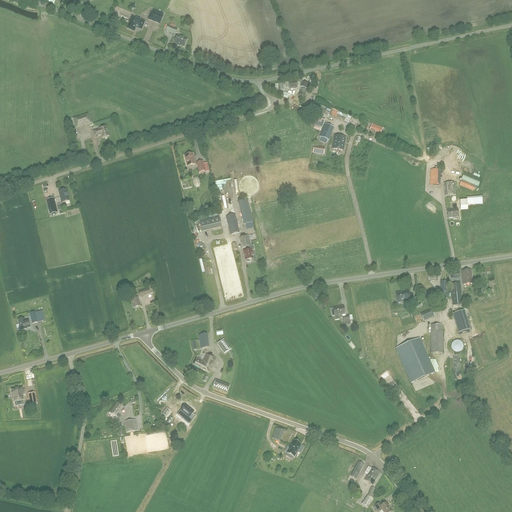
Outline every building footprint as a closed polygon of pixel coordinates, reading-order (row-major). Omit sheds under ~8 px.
[(159,15),(152,13),(151,12),(148,19),(159,24),(162,17),(159,15)] [(132,16),(127,29),(134,31),(136,27),(142,30),(145,21),(132,16)] [(165,31),(175,35),(177,29),(168,25),(165,31)] [(177,36),(174,43),(184,47),(187,40),(177,36)] [(284,89),(297,88),(296,82),(289,83),(288,82),(283,83),(283,84),(275,84),(275,89),(278,89),(278,90),(283,90),(283,84),(284,89)] [(307,90),(309,85),(302,82),(300,87),(301,87),(299,94),(303,96),(306,89),(307,90)] [(331,116),(337,118),(339,111),(333,109),(331,116)] [(74,119),(76,128),(91,123),(88,114),(74,119)] [(319,137),(328,140),(333,128),(325,124),(321,132),(319,137)] [(381,134),(383,129),(373,125),(371,130),(381,134)] [(102,138),(109,136),(106,127),(99,129),(99,130),(93,132),(95,138),(101,136),(102,138)] [(345,137),(335,136),(333,149),(344,151),(345,137)] [(323,155),(324,147),(314,146),(313,153),(323,155)] [(187,167),(196,164),(193,153),(184,156),(187,167)] [(199,173),(205,171),(203,161),(197,163),(199,173)] [(440,186),(441,170),(431,170),(430,185),(440,186)] [(480,182),(463,175),(461,180),(478,187),(480,182)] [(473,191),(475,187),(461,181),(459,185),(473,191)] [(445,196),(456,195),(455,182),(444,183),(445,196)] [(61,203),(69,201),(67,190),(59,191),(61,203)] [(46,200),(50,215),(58,213),(54,198),(46,200)] [(247,200),(245,201),(238,202),(240,207),(239,207),(244,224),(252,222),(247,200)] [(448,218),(459,217),(458,209),(457,209),(456,204),(452,205),(453,210),(447,210),(448,218)] [(226,217),(227,221),(230,235),(240,233),(235,214),(226,217)] [(222,227),(219,217),(199,222),(202,232),(222,227)] [(252,260),(253,259),(252,255),(253,255),(252,251),(253,250),(254,249),(253,246),(251,246),(250,241),(248,235),(240,237),(242,248),(245,247),(246,249),(246,251),(244,252),(246,261),(246,262),(248,263),(251,262),(252,261),(252,260)] [(463,285),(473,284),(471,270),(461,271),(463,285)] [(449,274),(449,277),(450,281),(460,280),(459,272),(449,274)] [(453,305),(462,304),(460,283),(450,284),(453,305)] [(427,303),(438,298),(433,288),(422,293),(427,303)] [(138,298),(150,294),(148,289),(138,292),(139,294),(134,295),(135,298),(131,300),(133,308),(140,306),(138,298)] [(406,302),(413,301),(412,295),(409,295),(409,291),(403,292),(404,293),(396,294),(397,302),(406,301),(406,302)] [(332,317),(345,314),(344,306),(339,307),(339,308),(333,309),(333,308),(331,309),(332,317)] [(431,309),(420,314),(423,321),(434,316),(431,309)] [(460,333),(463,332),(471,330),(464,310),(454,313),(460,333)] [(32,324),(38,322),(35,314),(35,312),(29,314),(32,324)] [(26,329),(26,328),(30,327),(28,320),(25,321),(24,318),(18,320),(21,331),(26,329)] [(431,353),(443,353),(442,325),(430,325),(431,353)] [(200,349),(209,348),(207,334),(198,335),(200,349)] [(232,349),(224,339),(218,344),(225,354),(232,349)] [(434,373),(419,339),(396,349),(411,383),(434,373)] [(452,343),(452,344),(451,344),(451,345),(451,346),(451,347),(451,348),(451,349),(452,349),(452,350),(452,351),(453,351),(454,352),(455,352),(456,353),(457,353),(458,353),(459,352),(460,352),(461,351),(462,350),(463,349),(463,348),(463,347),(463,346),(463,345),(462,344),(462,343),(461,342),(460,342),(460,341),(459,341),(458,341),(457,341),(456,341),(455,341),(454,341),(453,342),(452,343)] [(193,365),(209,373),(216,359),(207,354),(203,362),(200,361),(202,358),(198,356),(193,365)] [(215,380),(215,382),(213,387),(227,393),(230,386),(215,380)] [(24,395),(24,392),(23,392),(22,388),(11,390),(12,393),(13,393),(14,402),(23,400),(22,395),(24,395)] [(30,404),(37,403),(35,393),(28,394),(30,404)] [(121,413),(124,408),(117,402),(109,413),(117,418),(118,417),(120,419),(122,415),(118,413),(119,411),(121,413)] [(189,417),(193,411),(186,406),(182,411),(189,417)] [(166,417),(171,411),(167,408),(162,413),(166,417)] [(126,433),(138,431),(136,420),(124,422),(126,433)] [(190,420),(186,425),(190,428),(194,423),(190,420)] [(281,441),(285,431),(277,428),(273,438),(281,441)] [(286,454),(287,454),(286,456),(292,459),(293,457),(294,458),(301,444),(294,440),(286,454)] [(356,479),(364,465),(358,462),(351,476),(356,479)] [(371,467),(371,468),(364,480),(368,482),(376,470),(371,467)] [(380,473),(376,470),(368,482),(373,485),(380,473)] [(367,509),(373,500),(367,496),(361,505),(367,509)] [(383,511),(390,511),(391,511),(385,503),(381,506),(379,503),(374,507),(377,511),(378,511),(381,509),(383,511)]
